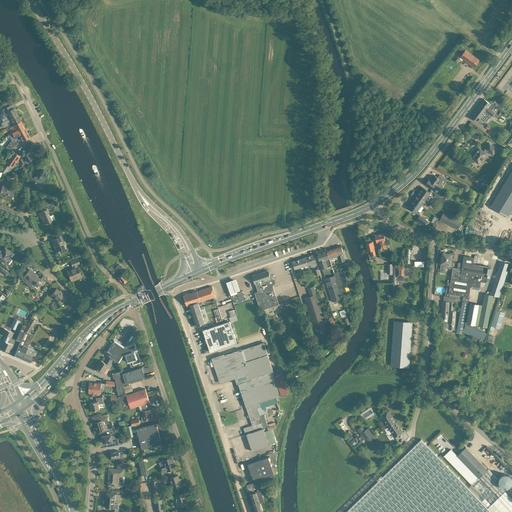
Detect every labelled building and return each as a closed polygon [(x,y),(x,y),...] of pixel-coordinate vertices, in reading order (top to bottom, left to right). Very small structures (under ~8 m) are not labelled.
[(461,46),(456,53),(460,56),(465,50),(461,46)] [(479,60),(475,57),(465,50),(460,56),(460,57),(474,67),(479,60)] [(484,99),(477,108),(485,113),(486,111),(489,113),(492,115),(494,112),(492,110),(495,105),(491,103),(491,104),(488,102),(486,100),(484,99)] [(1,119),(3,122),(10,118),(10,119),(18,115),(14,108),(11,109),(9,105),(2,109),(4,114),(7,112),(8,115),(1,119)] [(477,108),(471,117),(473,118),(475,120),(478,122),(481,117),(484,120),(484,119),(486,116),(490,118),(492,115),(489,113),(486,111),(485,113),(477,108)] [(10,118),(3,122),(4,124),(11,121),(13,124),(13,125),(21,121),(18,115),(10,119),(10,118)] [(9,128),(11,131),(19,127),(21,130),(25,128),(21,121),(13,125),(13,124),(14,125),(9,128)] [(15,139),(20,136),(27,132),(25,128),(21,130),(19,127),(11,131),(15,139)] [(30,137),(27,132),(20,136),(15,139),(11,141),(6,147),(11,149),(15,145),(30,137)] [(471,158),(479,164),(487,153),(486,153),(487,151),(493,155),(498,149),(489,143),(485,148),(485,149),(484,151),(479,148),(476,152),(474,154),(475,154),(471,158)] [(5,163),(0,169),(7,175),(13,167),(14,170),(19,167),(16,162),(20,156),(13,151),(8,159),(5,157),(3,161),(5,163)] [(21,159),(21,161),(23,164),(27,162),(33,159),(29,152),(21,157),(22,158),(21,159)] [(511,170),(491,206),(508,217),(511,210),(511,170)] [(26,173),(34,190),(44,185),(39,174),(34,176),(32,171),(26,173)] [(426,184),(425,185),(432,189),(436,184),(438,186),(442,180),(445,182),(444,183),(445,183),(447,179),(444,177),(443,177),(440,175),(438,177),(435,176),(431,181),(429,179),(427,182),(426,182),(425,183),(426,184)] [(479,185),(479,186),(483,189),(491,179),(491,178),(490,179),(487,177),(485,179),(484,180),(480,186),(479,185)] [(8,186),(3,184),(0,191),(0,194),(11,199),(14,192),(7,189),(8,186)] [(466,195),(469,189),(457,184),(452,194),(456,196),(458,191),(466,195)] [(423,187),(417,196),(427,202),(428,202),(429,203),(432,197),(431,196),(433,194),(423,187)] [(436,193),(434,196),(442,201),(443,199),(446,200),(447,198),(442,196),(442,197),(436,193)] [(417,196),(414,201),(417,203),(416,204),(420,207),(421,206),(424,203),(426,204),(429,206),(431,204),(429,203),(428,202),(427,202),(417,196)] [(413,202),(408,208),(418,215),(423,208),(421,206),(420,207),(416,204),(417,203),(414,201),(413,202)] [(43,224),(48,222),(52,221),(46,208),(52,206),(50,202),(43,205),(45,210),(39,213),(41,218),(43,224)] [(443,213),(442,215),(440,219),(458,228),(460,224),(461,222),(443,213)] [(424,225),(427,227),(428,225),(427,224),(430,221),(428,220),(427,221),(420,215),(416,219),(424,225)] [(54,239),(50,240),(52,244),(53,244),(57,252),(61,250),(65,248),(63,244),(65,244),(62,236),(60,237),(59,235),(64,233),(62,230),(59,231),(55,233),(57,238),(54,239)] [(384,233),(375,235),(376,240),(377,243),(378,242),(379,250),(380,250),(387,248),(385,241),(385,238),(384,233)] [(372,241),(366,243),(369,256),(376,255),(372,241)] [(332,249),(336,260),(339,259),(340,262),(345,260),(343,254),(344,254),(341,246),(332,249)] [(0,250),(0,262),(6,266),(11,259),(9,257),(10,256),(13,253),(9,249),(8,250),(5,247),(1,251),(0,250)] [(326,251),(332,266),(335,264),(334,261),(336,260),(332,249),(326,251)] [(332,266),(326,251),(316,254),(321,269),(332,266)] [(447,253),(445,264),(453,265),(453,262),(451,261),(452,253),(447,253)] [(304,258),(308,270),(309,270),(308,266),(311,264),(312,267),(317,265),(316,259),(314,255),(304,258)] [(444,296),(444,300),(454,300),(462,301),(463,301),(456,333),(461,334),(466,308),(470,288),(470,286),(479,287),(481,281),(483,282),(486,282),(486,281),(487,273),(488,268),(489,266),(473,264),(474,257),(464,256),(462,263),(463,263),(461,277),(451,275),(448,292),(448,293),(450,294),(449,296),(444,296)] [(305,271),(308,270),(304,258),(292,262),(294,266),(295,269),(303,267),(305,271)] [(71,281),(76,279),(81,277),(76,264),(79,263),(77,259),(70,262),(72,266),(73,266),(74,268),(67,271),(71,281)] [(506,271),(506,268),(508,263),(502,261),(491,295),(499,297),(501,290),(503,284),(507,271),(506,271)] [(340,267),(339,267),(339,268),(340,268),(341,271),(343,287),(344,287),(351,285),(349,270),(352,268),(349,262),(339,265),(340,267)] [(453,267),(451,275),(461,277),(463,263),(462,263),(459,262),(458,268),(453,267)] [(123,268),(119,264),(112,272),(115,275),(117,273),(119,276),(117,277),(123,283),(129,278),(123,272),(121,270),(123,268)] [(0,270),(6,276),(8,272),(5,269),(0,265),(0,270)] [(336,266),(332,268),(334,272),(335,275),(340,294),(342,294),(345,293),(345,292),(344,287),(343,287),(341,271),(338,272),(336,266)] [(24,269),(20,276),(22,278),(24,276),(30,281),(31,283),(35,285),(37,287),(40,284),(37,282),(40,279),(34,274),(34,273),(29,269),(27,271),(24,269)] [(268,270),(252,275),(258,291),(254,292),(259,307),(263,309),(279,304),(272,284),(273,284),(274,282),(273,279),(271,278),(270,279),(268,270)] [(335,275),(325,278),(332,302),(342,299),(341,297),(340,294),(335,275)] [(236,279),(226,283),(230,295),(240,291),(236,279)] [(187,306),(189,305),(198,302),(201,301),(215,296),(212,286),(183,296),(187,306)] [(310,296),(304,298),(313,324),(314,324),(318,337),(327,334),(324,321),(325,321),(314,286),(308,288),(310,296)] [(6,288),(2,293),(7,297),(11,292),(6,288)] [(58,301),(58,300),(61,303),(63,301),(67,297),(62,292),(61,293),(56,288),(51,294),(58,301)] [(72,291),(69,295),(76,301),(78,303),(81,300),(79,298),(72,291)] [(231,295),(231,297),(238,304),(244,301),(245,296),(244,295),(244,293),(242,291),(231,295)] [(487,327),(493,296),(485,294),(483,305),(470,303),(466,323),(487,327)] [(199,304),(198,302),(189,305),(196,326),(205,323),(199,304)] [(441,313),(441,318),(444,318),(448,318),(447,329),(455,329),(456,307),(454,307),(454,303),(453,303),(443,302),(442,310),(441,313)] [(496,310),(491,326),(494,327),(495,327),(500,329),(502,323),(505,313),(500,311),(496,310)] [(2,340),(0,344),(0,347),(3,348),(6,350),(10,351),(13,345),(7,342),(10,336),(20,341),(24,331),(23,330),(25,326),(18,323),(19,320),(14,318),(10,327),(16,329),(14,333),(4,328),(2,333),(5,334),(2,340)] [(20,342),(19,342),(18,342),(17,346),(18,346),(14,355),(22,358),(27,347),(28,347),(31,339),(34,335),(29,333),(36,321),(31,318),(27,325),(26,325),(26,326),(26,325),(24,331),(25,331),(20,342)] [(390,365),(404,366),(409,367),(412,322),(394,320),(390,365)] [(208,328),(203,330),(210,352),(215,350),(236,342),(229,321),(208,328)] [(114,341),(107,351),(110,353),(108,356),(109,356),(118,362),(123,356),(125,355),(125,354),(131,353),(132,356),(133,355),(134,356),(138,354),(135,345),(133,344),(124,347),(114,341)] [(218,357),(213,359),(221,382),(236,377),(238,383),(274,371),(272,365),(264,342),(242,350),(242,349),(225,355),(218,357)] [(27,347),(22,358),(29,361),(31,356),(35,357),(39,352),(28,347),(27,347)] [(39,352),(35,357),(38,359),(45,350),(42,348),(39,352)] [(131,353),(125,354),(125,355),(127,361),(131,360),(133,365),(136,364),(141,362),(138,354),(134,356),(133,355),(132,356),(131,353)] [(101,360),(96,368),(103,372),(108,365),(109,366),(113,360),(107,357),(104,362),(101,360)] [(123,375),(114,378),(116,386),(123,384),(145,377),(142,367),(123,373),(123,375)] [(274,371),(238,383),(244,401),(246,407),(260,403),(263,402),(275,398),(282,395),(275,375),(274,371)] [(282,373),(275,375),(282,395),(288,393),(282,373)] [(101,383),(94,383),(89,382),(88,392),(102,394),(102,390),(101,390),(101,383)] [(123,411),(141,405),(150,402),(145,389),(127,395),(123,384),(116,386),(119,395),(120,401),(123,411)] [(96,401),(90,402),(92,411),(99,409),(98,404),(103,403),(102,397),(101,397),(96,398),(96,401)] [(275,398),(260,403),(261,406),(262,406),(264,411),(267,410),(266,407),(277,404),(275,398)] [(142,416),(143,421),(160,417),(158,407),(155,407),(154,407),(154,408),(152,408),(150,402),(141,405),(144,415),(142,416)] [(252,425),(245,428),(247,434),(264,428),(262,421),(257,407),(261,406),(260,403),(246,407),(249,414),(250,417),(252,425)] [(261,406),(257,407),(262,421),(264,428),(268,426),(264,413),(265,413),(264,411),(263,409),(262,406),(261,406)] [(381,416),(388,427),(396,421),(389,411),(381,416)] [(94,423),(97,432),(105,430),(105,431),(110,430),(114,428),(112,422),(109,423),(108,423),(106,418),(107,418),(106,414),(105,414),(99,415),(100,417),(101,420),(94,423)] [(126,427),(126,428),(136,425),(136,424),(140,423),(139,418),(131,420),(132,425),(126,427)] [(402,432),(396,421),(388,427),(394,437),(402,432)] [(161,422),(137,428),(142,448),(143,448),(145,452),(168,447),(161,422)] [(136,426),(136,425),(126,428),(128,438),(133,436),(131,427),(136,426)] [(361,426),(357,429),(360,434),(364,439),(372,433),(368,428),(365,430),(361,426)] [(264,428),(247,434),(252,451),(257,449),(270,445),(269,445),(265,431),(264,428)] [(372,433),(364,439),(368,444),(376,438),(372,433)] [(103,441),(103,443),(112,442),(113,446),(119,445),(118,438),(112,439),(111,434),(102,436),(102,437),(101,437),(102,441),(103,441)] [(422,439),(346,511),(485,511),(491,507),(506,492),(505,491),(495,481),(498,479),(488,469),(487,470),(466,447),(457,455),(455,457),(449,451),(444,455),(458,470),(471,484),(468,487),(422,439)] [(167,472),(167,471),(175,469),(171,457),(163,460),(165,466),(161,467),(163,474),(167,472)] [(251,469),(252,472),(274,465),(274,463),(270,464),(268,457),(270,457),(248,464),(250,470),(251,469)] [(135,461),(136,466),(138,475),(146,474),(143,459),(135,461)] [(276,470),(274,465),(252,472),(253,475),(255,482),(274,476),(273,472),(272,471),(276,470)] [(123,477),(124,470),(109,468),(109,475),(110,475),(110,478),(109,478),(108,485),(113,486),(113,488),(118,488),(119,482),(120,482),(121,476),(123,477)] [(173,477),(169,478),(171,484),(172,484),(174,489),(178,488),(182,486),(181,482),(180,482),(178,475),(173,477)] [(151,481),(153,493),(159,492),(157,480),(151,481)] [(254,483),(246,485),(248,491),(250,490),(251,493),(250,494),(255,511),(262,511),(260,503),(264,501),(260,490),(254,492),(253,489),(256,489),(254,483)] [(511,511),(511,498),(506,492),(491,507),(485,511),(511,511)] [(112,511),(116,511),(117,511),(119,504),(114,503),(114,494),(107,493),(106,507),(112,508),(112,511)] [(184,493),(175,496),(179,506),(188,504),(184,493)] [(159,499),(154,500),(157,511),(166,511),(166,510),(163,511),(161,499),(159,499)]
